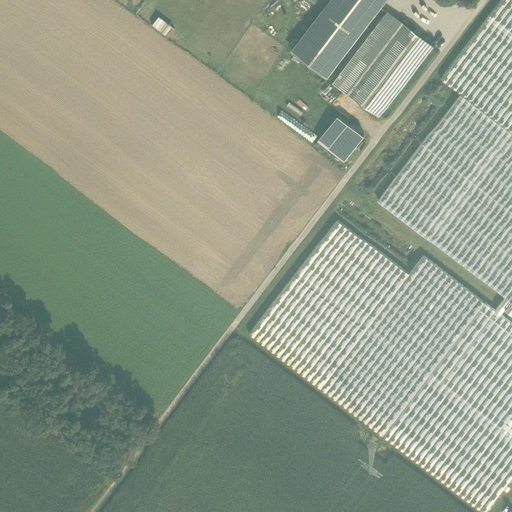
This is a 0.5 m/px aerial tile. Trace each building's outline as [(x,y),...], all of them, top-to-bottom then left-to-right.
[(325,0),(293,43),(326,68),(377,0),(325,0)] [(511,0),(494,0),(441,71),(461,86),(378,195),(505,291),(511,296),(511,294),(511,0)] [(389,5),(336,75),(351,86),(380,108),(433,38),(389,5)] [(170,29),(177,20),(161,6),(154,16),(170,29)] [(338,107),(318,134),(345,154),(365,128),(338,107)] [(495,305),(423,250),(409,268),(337,213),(249,328),(455,485),(501,422),(511,430),(511,318),(500,310),(495,305)] [(500,310),(506,303),(511,296),(505,291),(495,305),(500,310)] [(511,471),(511,430),(501,422),(455,485),(485,508),(511,471)]
